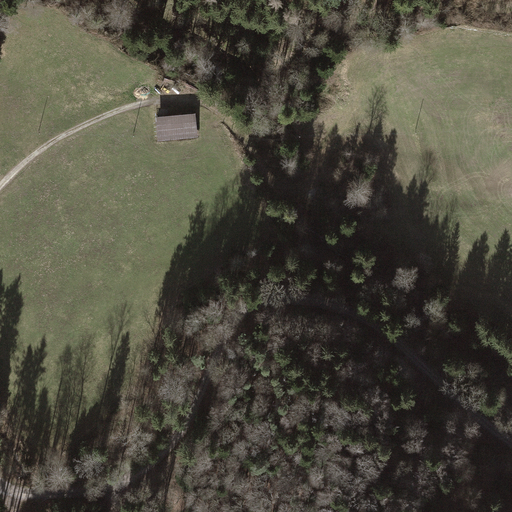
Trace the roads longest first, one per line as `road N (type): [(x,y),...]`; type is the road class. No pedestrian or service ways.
road 1 (track): [(85,494),(153,463),(182,431),(235,316),(307,299),(353,312),(402,346),(511,442)]
road 2 (track): [(341,139),(321,153),(312,179),(287,190),(215,105),(161,98),(85,124),(34,152),(0,186)]
